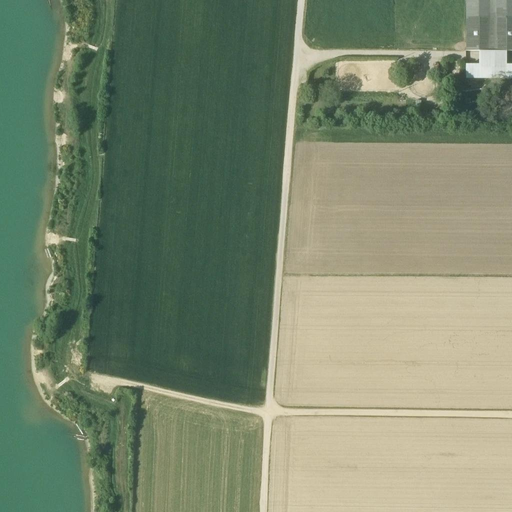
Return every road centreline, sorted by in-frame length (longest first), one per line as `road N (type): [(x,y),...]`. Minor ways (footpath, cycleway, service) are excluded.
road 1 (track): [(306,0),(275,417)]
road 2 (track): [(275,417),(511,417)]
road 3 (track): [(95,382),(275,417)]
